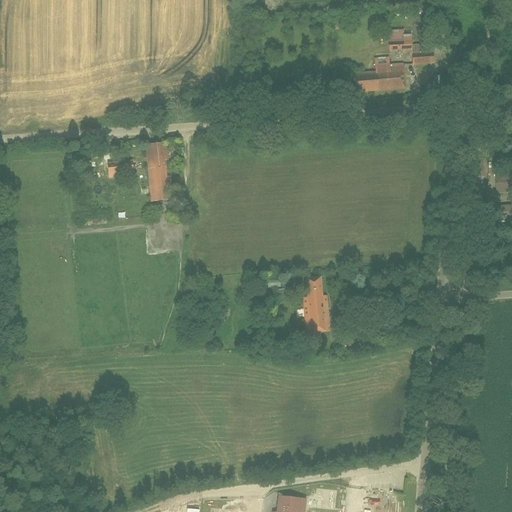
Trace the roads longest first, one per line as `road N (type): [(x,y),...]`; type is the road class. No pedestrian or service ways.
road 1 (unclassified): [(488,105),(0,139)]
road 2 (residential): [(488,105),(459,143),(420,511)]
road 3 (unknown): [(424,464),(201,491)]
